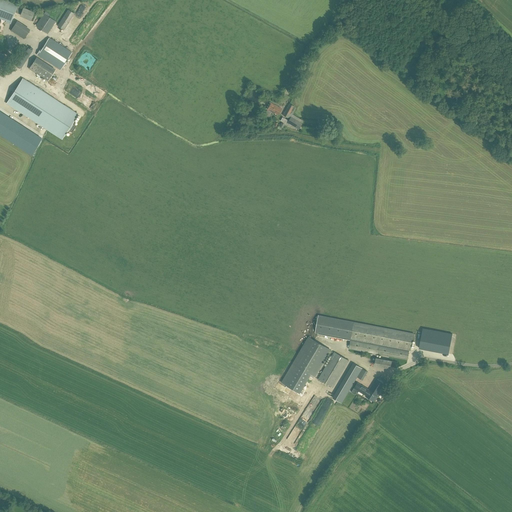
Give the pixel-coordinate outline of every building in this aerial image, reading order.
[(0,0),(0,18),(6,21),(6,22),(10,24),(17,5),(2,0),(0,0)] [(20,9),(18,13),(29,17),(31,13),(20,9)] [(63,30),(74,14),(68,10),(57,26),(63,30)] [(47,34),(56,22),(48,17),(50,14),(45,12),(35,26),(47,34)] [(22,39),(28,29),(15,21),(9,30),(22,39)] [(49,38),(46,43),(38,55),(60,70),(72,52),(49,38)] [(24,45),(19,53),(13,63),(21,68),(32,51),(24,45)] [(35,60),(29,69),(48,81),(54,72),(35,60)] [(62,139),(66,133),(68,130),(71,133),(76,125),(72,123),(78,114),(23,78),(6,103),(62,139)] [(282,108),(271,102),(267,109),(264,116),(269,118),(272,112),(278,116),(282,108)] [(289,104),(283,115),(287,118),(287,117),(290,118),(295,107),(289,104)] [(0,111),(0,135),(30,155),(41,138),(0,111)] [(301,123),(302,120),(293,114),(287,123),(289,124),(289,123),(298,129),(302,123),(301,123)] [(410,351),(414,334),(318,315),(315,332),(318,333),(318,334),(350,341),(409,352),(409,350),(410,351)] [(423,328),(419,348),(448,354),(452,334),(423,328)] [(293,364),(314,377),(330,350),(309,337),(293,364)] [(409,352),(350,341),(349,349),(407,360),(409,352)] [(318,379),(323,382),(332,388),(348,361),(334,352),(318,379)] [(357,377),(362,369),(353,363),(343,380),(352,386),(357,377)] [(357,377),(363,380),(368,372),(362,369),(357,377)] [(385,384),(376,378),(369,391),(367,389),(367,388),(358,382),(355,388),(356,388),(356,387),(364,392),(364,393),(366,395),(365,396),(375,402),(378,397),(378,396),(385,384),(386,385),(386,384),(385,384)] [(313,395),(306,407),(312,410),(319,398),(313,395)] [(347,408),(360,414),(363,408),(364,409),(367,404),(363,403),(361,406),(351,401),(347,408)]
